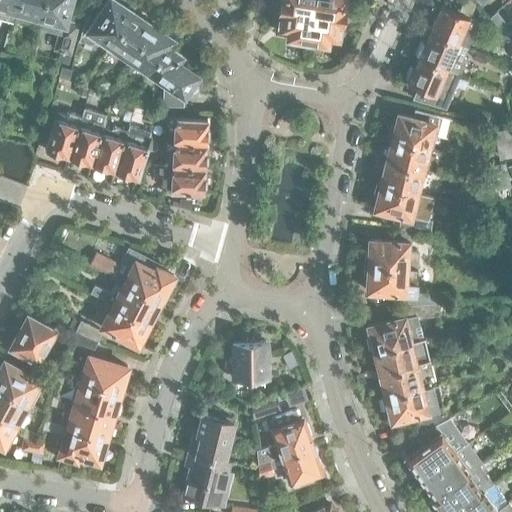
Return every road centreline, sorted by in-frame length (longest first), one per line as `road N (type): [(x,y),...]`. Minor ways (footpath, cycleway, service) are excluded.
road 1 (residential): [(136,506),(167,378),(208,301),(231,284)]
road 2 (residential): [(379,511),(343,423),(326,300)]
road 3 (residential): [(37,200),(49,192),(231,244)]
road 4 (residential): [(326,300),(348,101)]
road 5 (residential): [(254,87),(231,244)]
road 6 (residential): [(0,482),(136,506)]
